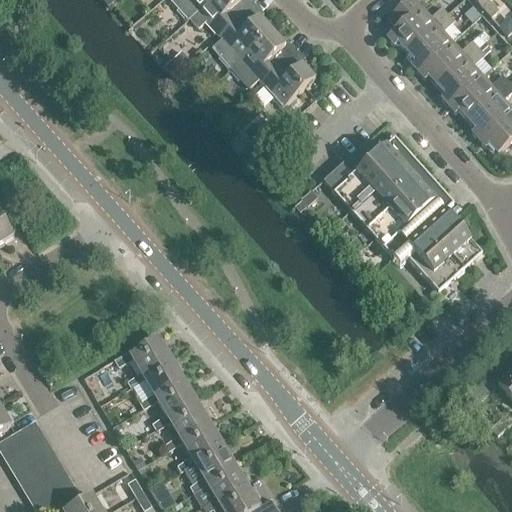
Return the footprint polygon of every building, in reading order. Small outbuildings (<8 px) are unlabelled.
[(172,0),(170,3),(178,12),(175,13),(186,25),(189,22),(213,0),(172,0)] [(213,0),(189,22),(191,24),(190,24),(197,32),(205,25),(215,36),(231,21),(235,24),(254,7),(247,0),(241,0),(240,2),(238,0),(213,0)] [(471,0),(490,21),(498,14),(487,2),(490,0),(471,0)] [(429,21),(411,1),(388,21),(397,31),(386,41),(394,49),(397,46),(405,56),(447,18),(441,11),(429,21)] [(268,34),(258,21),(263,17),(254,7),(235,24),(237,28),(213,49),(221,58),(219,60),(230,71),(237,65),(271,34),(270,32),(268,34)] [(413,65),(410,68),(417,76),(451,45),(442,36),(454,25),(447,18),(405,56),(413,65)] [(282,49),(272,37),(273,36),(271,34),(237,65),(246,74),(249,72),(259,83),(274,69),(277,72),(297,55),(288,45),(282,49)] [(424,83),(427,80),(435,90),(478,52),(471,45),(459,55),(451,45),(417,76),(424,83)] [(444,99),(440,102),(447,110),(481,79),(472,70),(484,59),(478,52),(435,90),(444,99)] [(305,65),(297,55),(277,72),(280,75),(264,89),(274,100),(271,103),(280,113),(313,84),(300,69),(305,65)] [(502,79),(490,89),(481,79),(447,110),(454,117),(458,114),(466,124),(508,86),(502,79)] [(478,144),(511,113),(503,104),(511,95),(511,90),(508,86),(466,124),(474,133),(471,136),(478,144)] [(488,148),(497,158),(511,144),(511,114),(511,113),(478,144),(485,151),(488,148)] [(394,141),(391,144),(378,156),(368,144),(323,184),(399,270),(407,262),(437,296),(482,257),(444,215),(453,207),(394,141)] [(258,149),(251,142),(245,148),(252,155),(258,149)] [(0,218),(0,247),(13,240),(0,218)] [(132,363),(140,376),(142,380),(171,363),(158,342),(129,359),(127,356),(114,364),(118,371),(132,363)] [(171,363),(142,380),(140,376),(127,386),(131,393),(144,384),(152,398),(155,401),(183,384),(171,363)] [(511,374),(497,388),(511,404),(511,374)] [(196,405),(183,384),(155,401),(152,398),(139,407),(143,413),(157,405),(165,419),(167,422),(196,405)] [(208,426),(196,405),(167,422),(165,419),(152,428),(156,434),(169,426),(178,440),(180,443),(208,426)] [(0,435),(10,430),(0,412),(0,435)] [(21,447),(41,435),(35,425),(15,437),(21,447)] [(221,447),(208,426),(180,443),(178,440),(164,449),(168,455),(182,447),(190,461),(192,464),(221,447)] [(27,457),(47,445),(41,435),(21,447),(27,457)] [(0,445),(0,456),(1,459),(21,447),(15,437),(0,445)] [(33,467),(52,455),(47,445),(27,457),(33,467)] [(1,459),(7,469),(27,457),(21,447),(1,459)] [(192,489),(203,482),(205,485),(233,468),(221,447),(192,464),(190,461),(177,470),(181,476),(183,475),(192,489)] [(38,476),(58,464),(52,455),(33,467),(38,476)] [(27,457),(7,469),(13,478),(33,467),(27,457)] [(44,486),(64,474),(58,464),(38,476),(44,486)] [(33,467),(13,478),(19,488),(38,476),(33,467)] [(246,489),(233,468),(205,485),(203,482),(192,489),(189,491),(193,497),(194,497),(202,511),(215,503),(217,506),(246,489)] [(50,495),(70,483),(64,474),(44,486),(50,495)] [(38,476),(19,488),(25,497),(44,486),(38,476)] [(55,505),(76,493),(70,483),(50,495),(55,505)] [(135,501),(143,497),(135,483),(127,487),(135,501)] [(44,486),(25,497),(30,507),(50,495),(44,486)] [(246,489),(217,506),(215,503),(202,511),(216,511),(220,510),(220,511),(276,511),(271,503),(258,510),(246,489)] [(59,511),(68,511),(82,504),(76,493),(55,505),(59,511)] [(50,495),(30,507),(33,511),(43,511),(55,505),(50,495)] [(141,511),(148,511),(151,510),(143,497),(135,501),(141,511)] [(99,511),(91,498),(82,504),(68,511),(99,511)]
